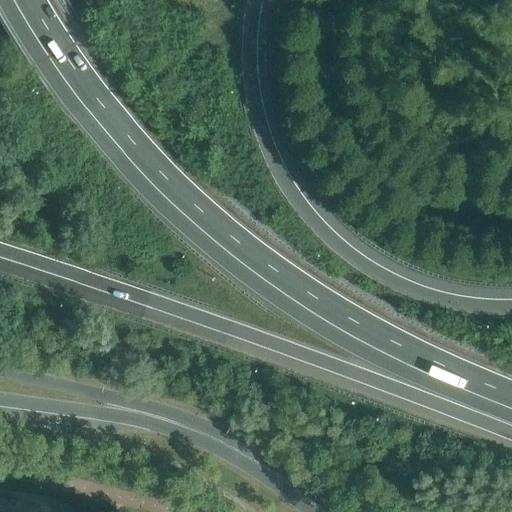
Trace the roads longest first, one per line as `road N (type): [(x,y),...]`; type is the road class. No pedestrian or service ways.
road 1 (motorway): [(28,0),(123,135),(199,213),(384,340),(492,387)]
road 2 (motorway): [(0,254),(342,368),(492,387)]
road 3 (motorway): [(511,306),(440,298),(391,280),(310,217),(271,155),(256,108),(249,57),(255,0)]
road 4 (secondary): [(187,429),(129,400),(0,370)]
road 5 (secondary): [(0,398),(187,429)]
road 6 (secondary): [(317,511),(250,456),(187,429)]
